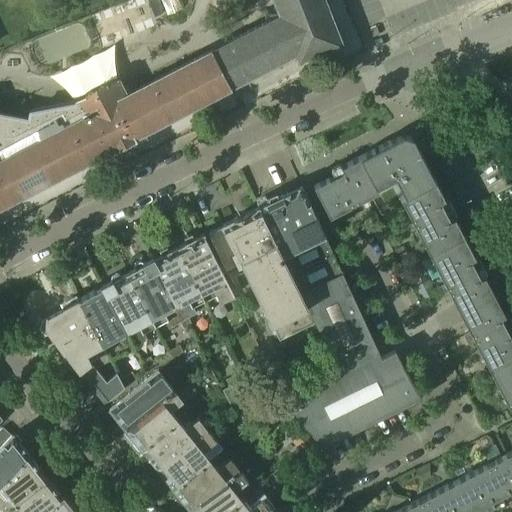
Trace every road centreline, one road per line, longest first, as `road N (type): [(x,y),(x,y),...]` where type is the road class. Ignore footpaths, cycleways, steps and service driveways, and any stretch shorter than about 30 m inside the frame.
road 1 (residential): [(0,262),(183,168),(409,68)]
road 2 (residential): [(511,260),(409,68)]
road 3 (residential): [(133,511),(0,344)]
